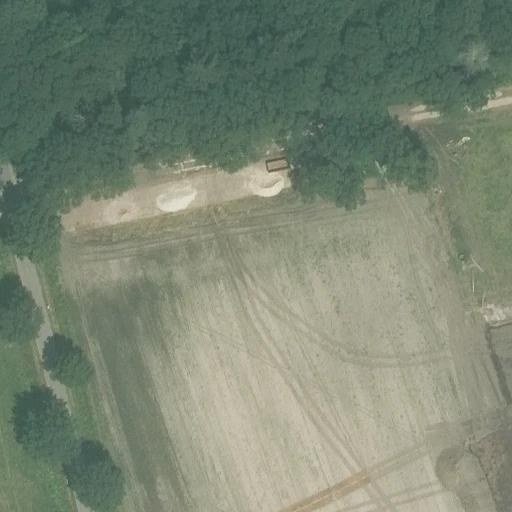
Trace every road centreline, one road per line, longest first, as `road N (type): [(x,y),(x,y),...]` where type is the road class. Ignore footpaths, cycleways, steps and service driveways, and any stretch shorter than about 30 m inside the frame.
road 1 (track): [(9,202),(511,93)]
road 2 (unclassified): [(83,511),(9,202)]
